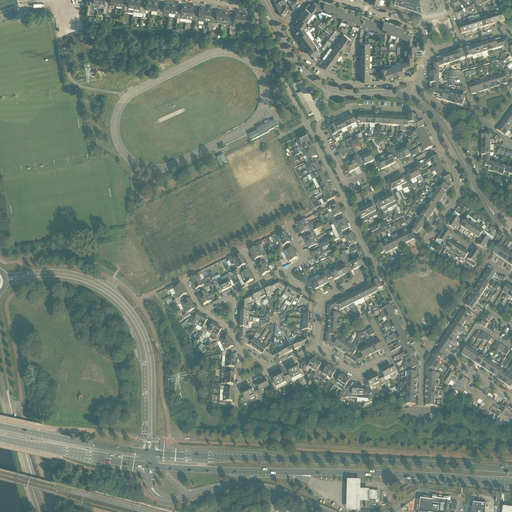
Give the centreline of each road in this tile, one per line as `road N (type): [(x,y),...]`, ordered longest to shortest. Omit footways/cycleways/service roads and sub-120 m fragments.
road 1 (primary): [(153,466),(511,485)]
road 2 (primary): [(511,472),(153,453)]
road 3 (secondary): [(153,453),(151,357),(128,306),(76,274),(4,275)]
road 4 (secondary): [(5,285),(76,282),(122,311),(144,364),(144,452)]
road 5 (residential): [(417,80),(341,83),(319,73),(289,25),(303,0)]
road 6 (residential): [(318,304),(416,252),(459,194)]
road 7 (unclassified): [(326,511),(248,484),(172,498),(152,490)]
road 8 (primary): [(0,438),(145,465)]
road 9 (primary): [(144,452),(0,425)]
road 10 (residential): [(438,150),(414,110),(352,105),(328,116)]
road 11 (tertiary): [(479,192),(437,119),(409,96)]
road 12 (residential): [(381,179),(374,170),(342,181),(318,134),(328,116)]
